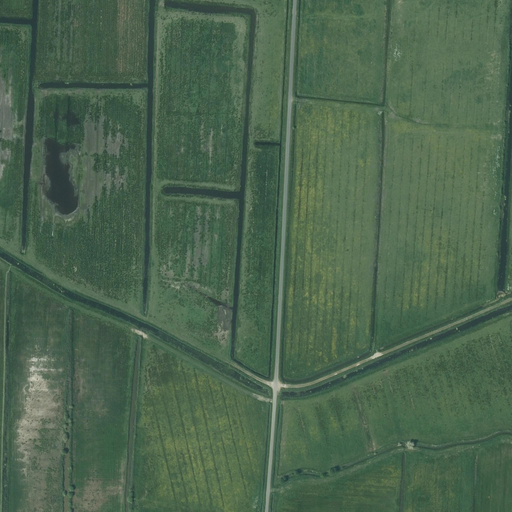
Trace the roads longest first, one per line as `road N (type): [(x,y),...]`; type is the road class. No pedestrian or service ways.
road 1 (unclassified): [(266,511),(294,0)]
road 2 (track): [(275,385),(305,385),(511,299)]
